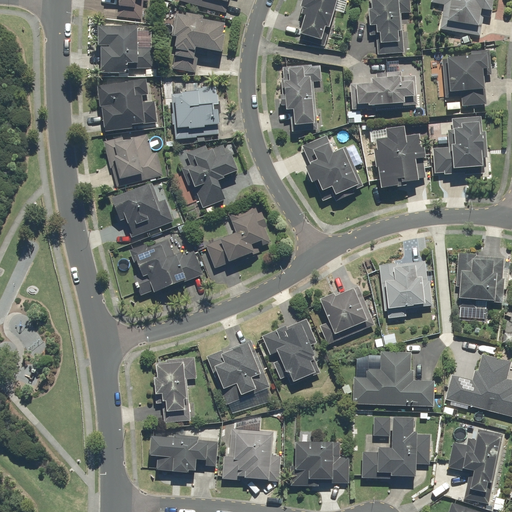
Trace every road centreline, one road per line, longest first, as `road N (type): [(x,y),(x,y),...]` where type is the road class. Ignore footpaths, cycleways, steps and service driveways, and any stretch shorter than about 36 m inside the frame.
road 1 (residential): [(57,2),(64,184),(104,348)]
road 2 (residential): [(265,0),(248,86),(255,139),(266,171),(321,256)]
road 3 (residential): [(104,348),(239,304),(321,256)]
road 4 (residential): [(321,256),(437,216),(511,221)]
road 5 (residential): [(104,348),(115,502)]
road 6 (residential): [(115,502),(244,511)]
